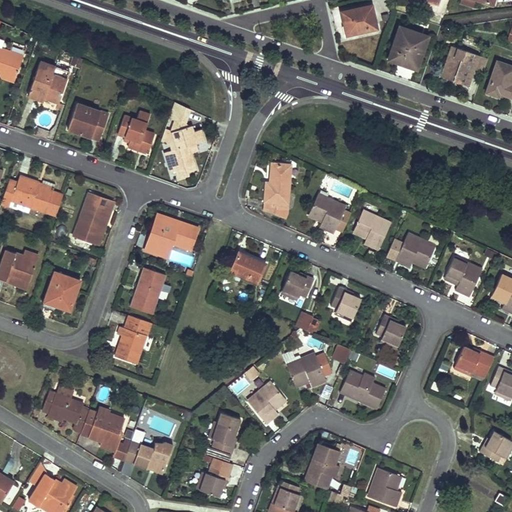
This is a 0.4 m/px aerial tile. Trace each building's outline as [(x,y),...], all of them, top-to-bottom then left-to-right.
[(377,28),(372,5),(342,11),(346,27),(353,26),(354,33),(377,28)] [(426,37),(399,28),(388,60),(415,69),(426,37)] [(487,59),(452,46),(441,77),(467,86),(473,68),(482,71),(487,59)] [(22,55),(0,47),(0,71),(0,72),(14,78),(22,55)] [(27,93),(42,99),(45,92),(59,97),(69,70),(40,60),(27,93)] [(511,75),(511,67),(496,62),(486,92),(497,96),(499,92),(511,96),(511,85),(509,85),(511,75)] [(0,77),(13,82),(14,78),(0,72),(0,77)] [(42,99),(56,104),(59,97),(45,92),(42,99)] [(68,128),(85,134),(87,130),(100,135),(108,112),(77,102),(68,128)] [(188,174),(192,171),(196,169),(190,153),(193,151),(191,143),(195,142),(204,138),(199,128),(192,129),(191,125),(186,125),(185,122),(190,109),(174,102),(167,122),(175,123),(174,132),(174,151),(170,153),(163,155),(171,175),(176,174),(180,180),(189,176),(188,174)] [(126,148),(139,151),(141,144),(150,147),(153,135),(144,132),(149,117),(138,114),(136,121),(122,117),(117,136),(124,139),(128,140),(128,143),(126,148)] [(85,134),(99,139),(100,135),(87,130),(85,134)] [(170,146),(171,133),(162,134),(159,145),(170,146)] [(141,144),(139,151),(148,154),(150,147),(141,144)] [(288,214),(292,164),(272,162),(270,181),(267,181),(265,210),(286,217),(288,214)] [(19,179),(11,176),(2,204),(10,207),(11,202),(19,179)] [(39,185),(19,178),(19,179),(11,202),(45,213),(52,193),(41,189),(40,192),(37,191),(38,188),(39,185)] [(308,213),(321,219),(318,226),(332,233),(335,228),(342,231),(350,213),(343,209),(345,206),(333,201),(334,198),(319,191),(308,213)] [(94,245),(106,212),(109,213),(113,201),(88,192),(72,237),(94,245)] [(62,196),(52,193),(45,213),(56,217),(62,196)] [(353,230),(367,236),(366,238),(364,243),(377,249),(389,222),(377,216),(378,214),(363,207),(353,230)] [(106,212),(94,245),(97,246),(109,213),(106,212)] [(321,219),(308,213),(307,215),(320,221),(321,219)] [(377,216),(389,222),(390,219),(378,214),(377,216)] [(179,223),(158,215),(157,218),(178,226),(179,223)] [(172,245),(190,252),(198,229),(179,223),(178,226),(157,218),(145,252),(160,258),(165,243),(172,245)] [(421,235),(410,229),(408,233),(419,239),(421,235)] [(367,236),(353,230),(352,232),(366,238),(367,236)] [(395,258),(408,265),(411,260),(412,257),(424,264),(435,243),(421,235),(419,239),(408,233),(395,258)] [(172,245),(165,243),(160,258),(167,260),(172,245)] [(0,280),(15,286),(17,281),(29,285),(37,262),(24,257),(7,252),(0,272),(0,280)] [(24,257),(37,262),(39,257),(25,253),(24,257)] [(237,253),(229,273),(255,284),(264,265),(237,253)] [(444,275),(458,282),(457,284),(455,289),(468,295),(480,269),(468,263),(469,261),(454,254),(444,275)] [(411,260),(423,267),(424,264),(412,257),(411,260)] [(468,263),(480,269),(482,267),(469,261),(468,263)] [(166,277),(144,268),(130,308),(153,316),(156,307),(152,305),(159,284),(163,285),(166,277)] [(280,292),(297,298),(298,297),(305,299),(313,279),(306,276),(305,279),(297,276),(289,272),(280,292)] [(491,295),(505,301),(504,304),(502,309),(511,313),(511,278),(501,273),(491,295)] [(57,307),(59,303),(72,308),(81,283),(56,274),(45,303),(57,307)] [(458,282),(444,275),(443,277),(457,284),(458,282)] [(15,286),(27,291),(29,285),(17,281),(15,286)] [(163,285),(159,284),(152,305),(156,307),(163,285)] [(330,307),(336,309),(334,313),(351,320),(359,299),(352,296),(343,292),(344,290),(338,287),(330,307)] [(279,295),(295,302),(297,298),(280,292),(279,295)] [(505,301),(491,295),(490,297),(504,304),(505,301)] [(57,307),(70,312),(72,308),(59,303),(57,307)] [(333,316),(350,323),(351,320),(334,313),(333,316)] [(312,317),(303,314),(297,327),(307,331),(311,319),(312,317)] [(375,335),(382,338),(381,340),(398,347),(406,328),(398,324),(389,320),(390,318),(384,315),(375,335)] [(118,349),(117,349),(116,348),(113,357),(134,365),(149,324),(128,317),(124,329),(119,327),(116,334),(122,337),(118,349)] [(320,323),(311,319),(307,331),(315,334),(320,323)] [(380,343),(396,350),(398,347),(381,340),(380,343)] [(345,363),(351,350),(339,345),(334,359),(345,363)] [(486,356),(480,353),(479,356),(471,353),(463,349),(455,368),(470,375),(471,373),(477,375),(486,356)] [(315,355),(313,352),(301,357),(302,360),(315,355)] [(324,354),(316,358),(315,355),(302,360),(301,357),(287,363),(296,385),(309,379),(310,382),(312,387),(326,381),(323,375),(332,372),(324,354)] [(483,381),(493,359),(486,356),(477,375),(471,373),(470,375),(483,381)] [(260,376),(252,367),(244,373),(252,382),(260,376)] [(453,371),(469,378),(470,375),(455,368),(453,371)] [(489,388),(495,390),(494,392),(511,400),(511,397),(511,376),(504,373),(505,371),(498,368),(489,388)] [(363,373),(362,375),(361,378),(348,372),(340,391),(362,401),(361,403),(376,410),(385,389),(372,383),(374,378),(363,373)] [(297,388),(310,382),(309,379),(296,385),(297,388)] [(271,381),(259,391),(261,393),(249,402),(267,424),(279,415),(276,411),(274,408),(285,399),(271,381)] [(85,403),(51,391),(45,411),(51,413),(66,419),(78,423),(84,408),(85,403)] [(259,391),(248,400),(249,402),(261,393),(259,391)] [(362,401),(340,391),(339,393),(361,403),(362,401)] [(493,395),(510,403),(511,400),(494,392),(493,395)] [(276,411),(287,402),(285,399),(274,408),(276,411)] [(113,410),(101,406),(99,413),(111,417),(112,413),(113,410)] [(90,410),(84,408),(78,423),(75,431),(82,434),(90,410)] [(99,413),(90,410),(82,434),(90,437),(92,434),(105,438),(103,442),(102,446),(118,452),(122,439),(125,432),(123,431),(128,419),(112,413),(111,417),(99,413)] [(66,419),(51,413),(49,417),(65,423),(66,419)] [(241,421),(222,414),(220,422),(214,439),(216,440),(214,447),(234,454),(237,445),(235,445),(237,438),(240,428),(239,428),(241,421)] [(220,422),(217,421),(211,439),(214,439),(220,422)] [(105,438),(92,434),(90,437),(103,442),(105,438)] [(481,447),(477,453),(496,464),(500,458),(501,459),(510,444),(493,434),(489,441),(484,449),(481,447)] [(127,441),(122,439),(118,452),(116,458),(126,461),(133,440),(128,438),(127,441)] [(172,454),(133,440),(126,461),(165,475),(172,454)] [(504,460),(511,447),(511,445),(510,444),(501,459),(504,460)] [(342,454),(320,445),(315,459),(317,460),(309,483),(328,490),(332,478),(335,479),(338,480),(342,469),(337,467),(342,454)] [(234,454),(214,447),(211,456),(231,462),(234,454)] [(205,457),(204,463),(211,466),(208,474),(205,473),(199,490),(219,498),(223,488),(225,481),(227,482),(233,466),(212,459),(205,457)] [(315,459),(306,482),(309,483),(317,460),(315,459)] [(30,481),(38,486),(46,473),(48,470),(43,462),(30,481)] [(377,486),(372,499),(399,508),(404,494),(397,492),(402,478),(380,470),(375,485),(377,486)] [(0,501),(13,480),(0,472),(0,501)] [(205,473),(203,472),(196,489),(199,490),(205,473)] [(62,482),(46,473),(38,486),(30,500),(40,506),(40,505),(51,511),(66,511),(72,502),(70,500),(76,491),(62,482)] [(78,488),(64,479),(62,482),(76,491),(78,488)] [(23,494),(29,496),(34,485),(28,482),(23,494)] [(348,496),(351,487),(344,484),(341,494),(348,496)] [(279,488),(276,495),(278,496),(275,504),(272,511),(273,511),(296,511),(299,504),(296,503),(299,496),(279,488)] [(341,506),(344,496),(334,492),(331,502),(341,506)] [(493,500),(501,505),(506,497),(498,492),(493,500)]
